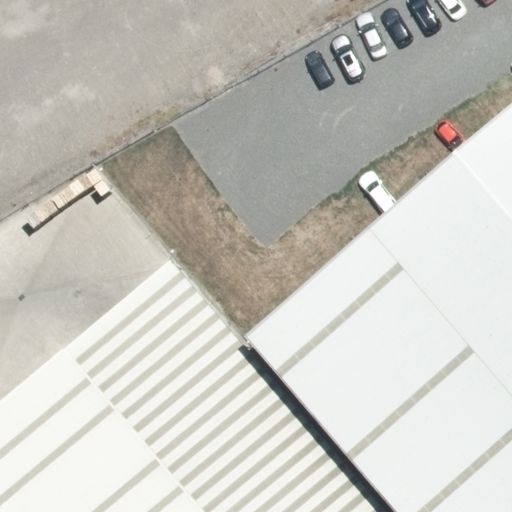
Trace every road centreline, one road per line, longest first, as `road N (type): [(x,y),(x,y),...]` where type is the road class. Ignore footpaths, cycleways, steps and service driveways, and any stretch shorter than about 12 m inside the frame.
road 1 (unknown): [(511,60),(138,309)]
road 2 (unknown): [(314,511),(138,309)]
road 3 (unknown): [(138,309),(83,282),(0,291)]
